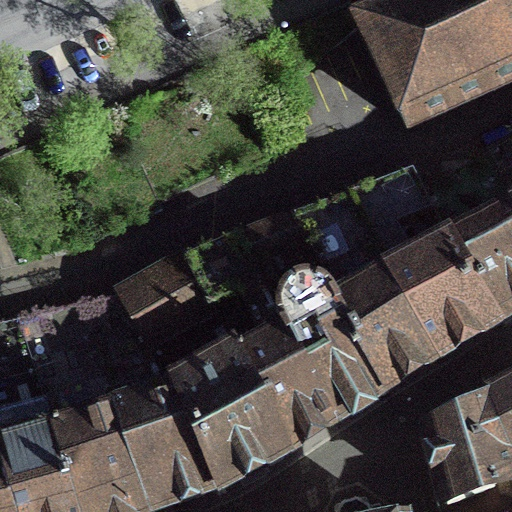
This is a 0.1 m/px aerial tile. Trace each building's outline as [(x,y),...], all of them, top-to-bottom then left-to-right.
[(511,0),(376,0),(348,13),(403,130),(511,80),(511,0)] [(291,222),(237,242),(185,265),(118,302),(119,303),(76,315),(75,312),(74,313),(16,326),(0,329),(0,511),(159,511),(182,504),(213,493),(216,499),(220,497),(224,496),(220,490),(247,475),(282,456),(304,443),(333,427),(336,426),(333,421),(352,409),(376,395),(379,399),(383,397),(386,395),(383,391),(405,377),(434,359),(457,345),(489,326),(492,331),(494,329),(500,326),(498,321),(511,311),(511,144),(485,159),(422,195),(412,177),(345,203),(291,222)] [(511,387),(485,403),(511,482),(511,387)] [(511,482),(485,403),(425,432),(444,511),(461,511),(500,503),(497,491),(511,482)] [(511,511),(511,482),(497,491),(500,503),(502,511),(511,511)] [(502,511),(500,503),(461,511),(502,511)]
